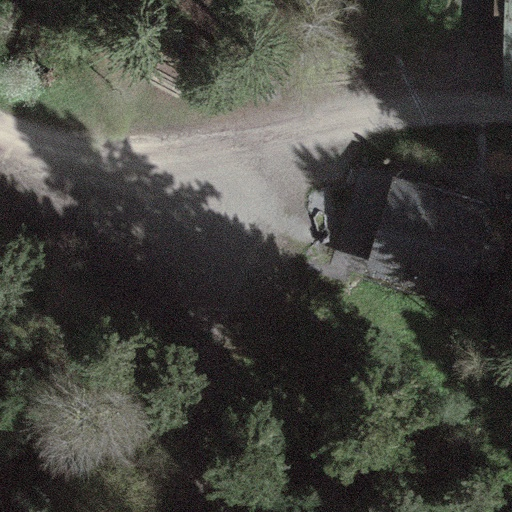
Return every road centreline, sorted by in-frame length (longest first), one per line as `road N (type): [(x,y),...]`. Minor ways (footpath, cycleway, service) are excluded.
road 1 (track): [(511,113),(122,157),(0,132)]
road 2 (track): [(177,511),(211,370),(213,152)]
